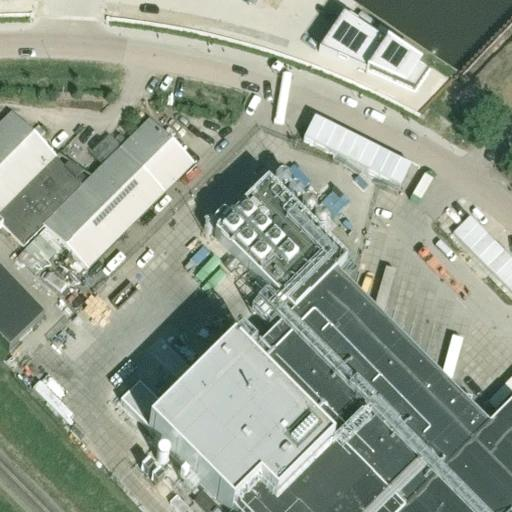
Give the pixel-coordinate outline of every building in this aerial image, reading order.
[(342,18),(318,54),(413,97),(428,75),(342,18)] [(87,272),(192,168),(193,169),(194,168),(149,122),(148,123),(148,124),(82,189),(75,182),(83,174),(69,165),(64,170),(55,161),(56,160),(11,115),(10,116),(10,117),(0,126),(0,229),(2,228),(23,249),(43,230),(87,274),(88,273),(87,272)] [(275,183),(274,186),(274,189),(276,192),(278,194),(282,195),(285,194),(288,192),(289,189),(289,185),(287,182),(284,180),(281,180),(278,180),(275,183)] [(288,197),(287,200),(287,203),(290,206),(293,208),(296,208),(299,206),(301,204),(302,200),(301,197),(299,194),(296,193),(293,193),(290,194),(288,197)] [(301,209),(300,212),(300,215),(302,218),(304,220),(308,221),(311,220),(314,218),(315,214),(315,211),(313,208),(310,206),(307,206),(304,207),(301,209)] [(313,225),(313,228),(314,231),(317,233),(320,234),(324,233),(326,231),(328,228),(328,225),(326,222),(324,219),(320,219),(317,219),(314,222),(313,225)] [(204,227),(204,230),(205,233),(207,235),(210,236),(213,236),(215,234),(217,231),(217,228),(215,225),(212,223),(209,223),(206,224),(204,227)] [(43,320),(0,274),(0,344),(8,353),(43,320)] [(511,511),(511,405),(487,431),(470,413),(472,403),(433,392),(436,381),(416,375),(419,364),(399,358),(402,347),(382,342),(385,330),(365,325),(368,313),(348,308),(351,297),(333,279),(247,365),(394,511),(511,511)] [(220,511),(203,494),(193,505),(199,511),(220,511)] [(188,511),(176,500),(169,507),(174,511),(188,511)]
